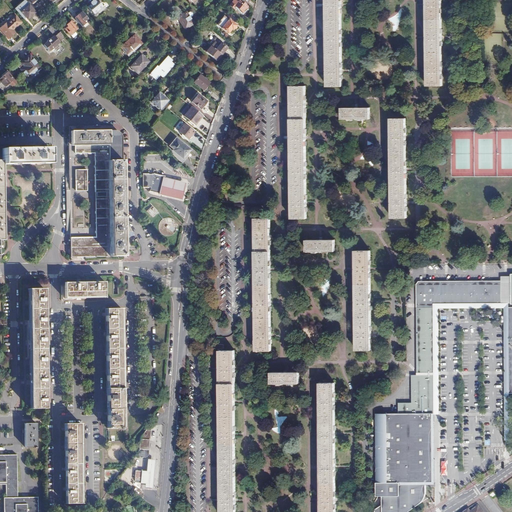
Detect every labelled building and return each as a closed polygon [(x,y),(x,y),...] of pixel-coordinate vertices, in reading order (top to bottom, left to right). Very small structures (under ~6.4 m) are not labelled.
[(38,0),(32,5),(36,9),(42,4),(38,0)] [(99,13),(104,8),(96,0),(94,0),(87,6),(94,14),(97,11),(99,13)] [(242,12),(248,6),(245,4),(240,0),(234,0),(237,2),(234,5),(236,7),(242,12)] [(328,71),(328,87),(342,86),(342,71),(342,38),(342,6),(341,0),(327,0),(328,6),(328,38),(328,71)] [(427,86),(442,86),(442,71),(442,38),(442,5),(441,0),(426,0),(427,5),(427,39),(427,71),(427,86)] [(18,14),(24,21),(30,16),(32,18),(35,15),(27,5),(18,14)] [(88,20),(81,11),(74,18),(81,26),(88,20)] [(194,22),(190,16),(187,12),(186,11),(176,17),(186,29),(194,22)] [(0,25),(0,31),(8,40),(11,37),(8,35),(10,33),(10,32),(21,23),(15,16),(2,28),(0,25)] [(128,18),(118,26),(121,30),(131,21),(128,18)] [(236,25),(229,19),(221,28),(228,33),(231,29),(232,30),(233,29),(235,29),(236,27),(236,25)] [(69,34),(76,28),(70,21),(66,24),(66,25),(63,27),(69,34)] [(59,41),(65,36),(60,31),(54,36),(59,41)] [(138,37),(135,34),(119,47),(129,57),(134,52),(133,51),(142,44),(138,39),(138,37)] [(59,42),(59,41),(54,36),(53,35),(43,45),(48,51),(59,42)] [(221,54),(226,47),(220,42),(215,49),(221,54)] [(215,49),(209,44),(206,48),(207,49),(205,52),(216,60),(221,54),(215,49)] [(28,78),(40,67),(29,54),(21,62),(19,61),(16,63),(17,65),(28,78)] [(141,55),(130,67),(138,74),(149,62),(141,55)] [(170,62),(171,61),(167,57),(158,67),(157,66),(150,74),(155,79),(160,75),(163,77),(174,65),(170,62)] [(12,86),(17,82),(8,72),(0,78),(0,80),(6,87),(10,83),(12,86)] [(204,90),(210,83),(200,75),(194,82),(204,90)] [(293,203),(293,218),(308,218),(308,203),(307,170),(307,142),(307,137),(307,104),(307,87),(307,86),(292,86),(292,87),(292,104),(292,137),(292,170),(293,203)] [(160,110),(168,100),(158,92),(150,102),(160,110)] [(201,109),(207,101),(198,94),(192,101),(201,109)] [(197,120),(202,114),(191,106),(184,115),(195,125),(198,121),(197,120)] [(343,108),(343,119),(362,119),(371,119),(371,108),(355,108),(343,108)] [(392,218),(407,217),(407,202),(407,169),(406,136),(406,119),(391,119),(391,136),(392,169),(392,202),(392,218)] [(188,139),(194,132),(184,124),(178,131),(188,139)] [(69,126),(70,257),(124,256),(123,192),(126,192),(126,154),(122,154),(122,135),(119,131),(116,129),(109,129),(109,127),(69,126)] [(169,146),(183,159),(191,150),(176,137),(169,146)] [(48,164),(48,148),(2,149),(2,160),(0,160),(0,240),(3,240),(2,165),(48,164)] [(155,174),(141,173),(142,187),(151,187),(155,174)] [(160,193),(165,178),(165,176),(155,174),(151,187),(150,191),(160,193)] [(187,184),(165,178),(160,193),(160,195),(182,201),(187,184)] [(152,205),(146,210),(153,218),(159,213),(152,205)] [(173,220),(169,218),(165,218),(162,220),(159,223),(158,227),(159,231),(161,234),(166,236),(169,236),(172,234),(175,231),(176,227),(176,224),(174,221),(173,220)] [(272,237),(271,219),(256,219),(256,237),(256,270),(256,303),(257,336),(257,351),(259,351),(272,351),(272,335),(272,303),(272,270),(272,237)] [(308,240),(308,251),(326,251),(336,251),(336,240),(320,240),(308,240)] [(357,350),(372,350),(372,334),(372,302),(372,269),(371,251),(357,251),(357,269),(357,302),(357,335),(357,350)] [(65,299),(104,297),(104,281),(65,283),(65,299)] [(418,304),(501,303),(501,299),(501,294),(502,294),(503,294),(503,284),(445,285),(418,285),(418,303),(418,304)] [(29,408),(45,408),(46,408),(46,403),(42,289),(26,289),(29,408)] [(413,380),(413,382),(435,382),(435,427),(432,427),(433,465),(436,465),(436,490),(441,490),(441,458),(440,417),(440,368),(440,308),(501,308),(501,303),(418,304),(418,325),(420,325),(420,308),(434,309),(435,352),(435,373),(435,374),(435,378),(435,380),(413,380)] [(123,428),(121,308),(105,309),(108,428),(123,428)] [(420,325),(418,325),(418,333),(420,333),(420,367),(418,367),(418,373),(435,373),(435,352),(434,309),(420,308),(420,325)] [(236,351),(221,351),(221,369),(221,401),(221,435),(222,467),(222,501),(221,511),(236,511),(237,501),(236,468),(236,434),(236,432),(236,401),(236,369),(236,351)] [(273,377),(273,383),(290,383),(301,383),(301,372),(284,372),(273,372),(273,377)] [(322,511),(336,511),(337,501),(337,468),(336,434),(336,401),(336,382),(321,382),(321,401),(322,434),(322,463),(322,467),(322,501),(322,511)] [(376,419),(376,489),(376,502),(382,502),(382,511),(416,511),(423,508),(422,507),(423,507),(424,507),(424,506),(425,506),(425,505),(425,504),(426,504),(426,503),(426,502),(427,502),(427,501),(427,500),(427,499),(427,498),(427,488),(427,490),(436,490),(436,465),(433,465),(432,427),(435,427),(435,382),(413,382),(414,410),(400,410),(400,419),(376,419)] [(150,427),(158,418),(157,417),(140,436),(139,450),(148,451),(150,427)] [(35,449),(35,424),(23,424),(24,450),(35,449)] [(82,503),(80,424),(64,424),(65,504),(82,503)] [(17,498),(16,455),(0,455),(0,484),(5,484),(5,498),(3,498),(3,511),(37,511),(37,498),(17,498)]
